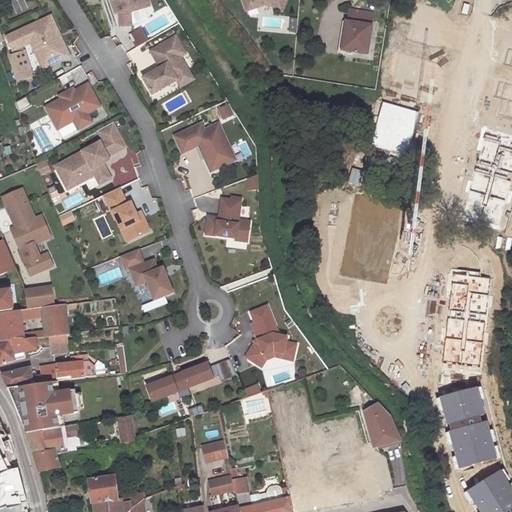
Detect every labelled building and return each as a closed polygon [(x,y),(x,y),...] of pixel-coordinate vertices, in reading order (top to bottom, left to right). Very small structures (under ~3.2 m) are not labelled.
[(114,0),(121,20),(125,19),(126,32),(137,32),(136,19),(135,15),(149,10),(145,0),(114,0)] [(151,0),(145,0),(149,10),(135,15),(136,19),(155,13),(151,0)] [(246,0),(250,10),(259,7),(269,8),(277,10),(287,14),(293,0),(246,0)] [(356,14),(353,25),(377,30),(379,19),(356,14)] [(288,32),(296,33),(297,18),(289,18),(288,32)] [(39,47),(47,65),(59,60),(63,70),(76,63),(67,42),(63,44),(60,38),(64,36),(57,22),(33,33),(39,47)] [(371,59),(377,30),(353,25),(352,24),(349,39),(352,40),(349,54),(371,59)] [(39,47),(33,33),(12,42),(19,57),(39,47)] [(7,39),(0,40),(0,43),(3,53),(11,50),(7,39)] [(166,74),(148,84),(158,101),(182,87),(183,86),(179,80),(192,73),(186,63),(191,60),(182,43),(156,57),(166,74)] [(31,57),(17,61),(25,86),(39,82),(31,57)] [(59,60),(47,65),(52,75),(63,70),(59,60)] [(199,86),(192,73),(179,80),(183,86),(182,87),(186,93),(199,86)] [(63,132),(79,124),(83,133),(97,126),(92,118),(106,111),(94,89),(81,95),(80,92),(66,99),(68,102),(52,110),(63,132)] [(19,111),(30,105),(25,97),(15,102),(19,111)] [(238,121),(233,111),(225,115),(230,125),(238,121)] [(108,145),(98,151),(105,164),(111,161),(112,162),(130,153),(118,128),(103,135),(108,145)] [(209,136),(204,139),(201,132),(180,142),(187,159),(204,152),(216,178),(235,168),(231,159),(236,157),(224,130),(209,136)] [(206,130),(201,132),(204,139),(209,136),(206,130)] [(77,161),(59,170),(71,193),(88,185),(88,184),(98,178),(103,189),(114,183),(107,168),(105,164),(98,151),(87,156),(87,157),(77,162),(77,161)] [(114,163),(122,184),(138,178),(133,167),(140,165),(136,155),(114,163)] [(241,166),(236,157),(231,159),(235,168),(241,166)] [(40,175),(50,171),(45,160),(35,164),(40,175)] [(263,181),(254,184),(254,195),(263,195),(263,181)] [(8,201),(15,218),(34,209),(27,192),(8,201)] [(126,193),(110,201),(122,225),(123,225),(128,235),(132,233),(138,245),(156,236),(150,224),(146,226),(143,219),(137,208),(133,210),(126,193)] [(255,228),(244,226),(246,207),(227,205),(225,224),(214,223),(211,240),(241,244),(241,246),(253,248),(255,228)] [(41,222),(34,209),(15,218),(22,231),(41,222)] [(78,216),(66,221),(70,230),(82,224),(78,216)] [(46,237),(53,233),(47,220),(41,222),(22,231),(16,234),(37,280),(58,270),(53,259),(44,263),(38,250),(50,244),(46,237)] [(56,241),(53,233),(46,237),(50,244),(56,241)] [(13,274),(21,270),(9,242),(0,246),(0,317),(20,315),(17,295),(0,297),(0,272),(3,280),(13,275),(13,274)] [(145,255),(127,262),(132,276),(135,275),(150,269),(145,255)] [(150,269),(135,275),(142,292),(152,288),(160,306),(179,299),(169,273),(164,275),(160,265),(150,269)] [(57,292),(32,295),(34,312),(58,310),(58,308),(60,308),(58,294),(57,292)] [(73,338),(71,313),(73,313),(73,310),(0,319),(0,330),(3,347),(42,342),(57,340),(73,338)] [(251,359),(252,364),(259,370),(265,362),(277,358),(285,360),(284,365),(295,368),(299,352),(289,349),(290,344),(281,342),(282,341),(271,313),(255,319),(259,329),(255,330),(261,346),(262,349),(258,351),(257,351),(251,359)] [(73,338),(57,340),(59,356),(75,354),(73,338)] [(42,342),(3,347),(0,347),(0,354),(7,369),(34,361),(31,356),(43,353),(42,342)] [(123,345),(116,346),(118,373),(125,372),(123,345)] [(227,348),(216,349),(217,361),(228,360),(227,348)] [(265,362),(259,370),(264,373),(268,366),(277,363),(284,365),(285,360),(277,358),(265,362)] [(63,386),(103,381),(101,372),(95,367),(93,367),(93,363),(82,364),(82,367),(57,370),(47,373),(48,381),(49,388),(56,387),(63,386)] [(235,365),(220,371),(224,381),(226,387),(241,381),(235,365)] [(212,368),(187,378),(193,393),(218,384),(214,373),(212,368)] [(220,371),(214,373),(218,384),(224,381),(220,371)] [(49,388),(48,381),(43,382),(43,378),(37,378),(36,372),(8,379),(11,386),(14,393),(49,388)] [(187,378),(177,382),(183,397),(193,393),(187,378)] [(177,382),(152,392),(158,407),(183,397),(177,382)] [(63,386),(56,387),(59,400),(65,399),(63,386)] [(454,432),(451,432),(461,466),(496,456),(487,423),(483,424),(481,415),(484,414),(477,386),(441,397),(448,424),(451,423),(454,432)] [(49,388),(14,393),(32,434),(67,430),(70,429),(69,421),(85,418),(84,414),(81,400),(81,396),(65,399),(59,400),(56,387),(49,388)] [(262,391),(248,396),(250,403),(264,399),(262,391)] [(87,399),(81,400),(84,414),(89,413),(87,399)] [(382,409),(380,410),(380,414),(371,418),(380,452),(383,452),(405,445),(393,420),(382,409)] [(138,420),(122,422),(125,448),(141,446),(141,442),(138,420)] [(184,427),(175,428),(176,437),(185,435),(184,427)] [(68,453),(68,456),(72,456),(72,450),(70,451),(67,430),(32,434),(39,457),(68,453)] [(0,498),(4,498),(3,495),(10,493),(5,476),(21,472),(13,449),(8,434),(0,436),(0,498)] [(229,447),(207,452),(211,467),(232,462),(229,447)] [(388,500),(377,452),(360,456),(371,503),(388,500)] [(60,457),(68,456),(68,453),(39,457),(43,476),(63,472),(60,457)] [(331,463),(317,466),(322,486),(314,488),(315,490),(302,492),(301,487),(292,489),(293,492),(297,511),(332,511),(336,511),(331,485),(330,481),(328,467),(331,466),(331,463)] [(511,511),(511,489),(500,471),(468,491),(481,511),(511,511)] [(3,495),(4,498),(8,511),(30,511),(31,511),(25,486),(21,472),(5,476),(10,493),(3,495)] [(339,484),(331,485),(336,511),(367,504),(361,480),(339,484)] [(97,506),(98,507),(121,504),(118,481),(93,484),(97,506)] [(239,490),(237,481),(215,487),(218,500),(240,495),(239,490)] [(251,488),(239,490),(240,495),(244,511),(253,511),(257,511),(251,488)] [(297,511),(293,492),(287,493),(285,491),(282,490),(275,492),(273,494),(272,497),(272,498),(264,500),(266,509),(257,511),(253,511),(297,511)] [(124,501),(124,503),(126,503),(127,506),(141,501),(142,505),(145,501),(149,498),(147,494),(124,501)] [(121,504),(98,507),(98,511),(135,511),(142,505),(141,501),(127,506),(126,503),(124,503),(121,504)] [(147,511),(145,501),(142,505),(135,511),(147,511)]
